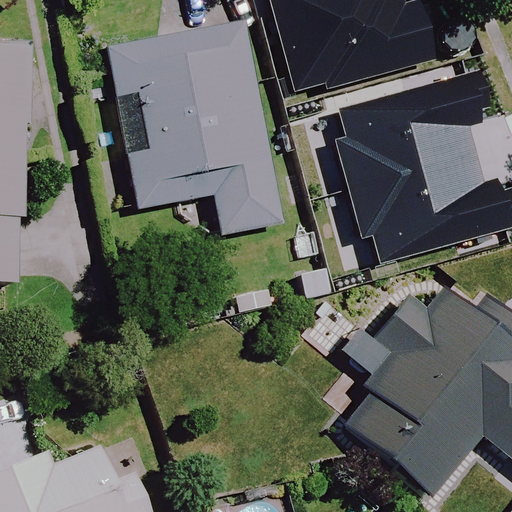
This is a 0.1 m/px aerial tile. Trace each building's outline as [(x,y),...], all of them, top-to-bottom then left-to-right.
[(397,45),(380,0),(355,0),(306,18),(362,172),(426,149),(389,48),(397,45)] [(275,228),(235,29),(101,56),(110,103),(131,99),(142,156),(124,159),(134,213),(208,199),(217,240),(275,228)] [(0,288),(12,289),(21,53),(0,52),(0,288)] [(484,215),(462,159),(385,190),(406,245),(484,215)] [(336,420),(331,427),(426,502),(475,440),(511,469),(511,322),(481,298),(467,316),(439,293),(420,317),(402,302),(365,348),(353,338),(331,366),(344,376),(319,407),(336,420)] [(108,488),(95,452),(46,471),(41,458),(0,474),(0,511),(143,511),(131,479),(108,488)]
